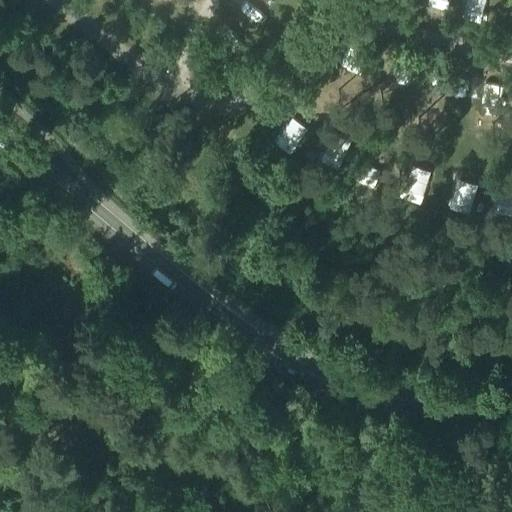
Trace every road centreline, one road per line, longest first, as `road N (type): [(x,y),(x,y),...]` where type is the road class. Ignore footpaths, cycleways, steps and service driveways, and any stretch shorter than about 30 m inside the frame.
road 1 (secondary): [(511,406),(402,402),(278,360),(0,135)]
road 2 (track): [(232,106),(224,147),(181,185),(167,333),(157,352),(114,373),(82,407),(29,511)]
